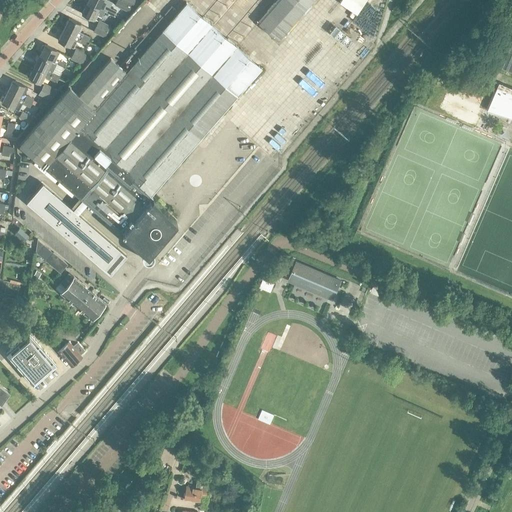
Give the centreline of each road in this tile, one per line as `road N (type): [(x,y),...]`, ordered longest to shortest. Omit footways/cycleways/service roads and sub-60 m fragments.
road 1 (unclassified): [(511,355),(384,300),(371,277),(281,244),(62,511)]
road 2 (unclassified): [(0,440),(94,353),(124,298)]
